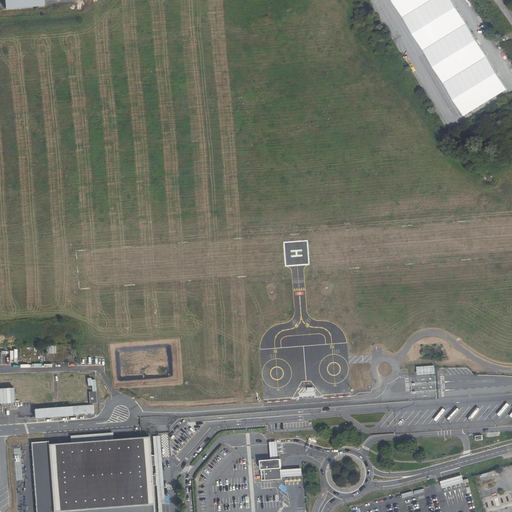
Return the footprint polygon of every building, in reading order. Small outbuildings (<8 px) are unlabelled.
[(3,0),(4,3),(4,9),(44,6),(43,0),(3,0)] [(452,0),(392,0),(464,116),(507,89),(452,0)] [(0,404),(14,403),(13,388),(0,388),(0,404)] [(96,392),(92,392),(89,392),(89,404),(97,403),(96,392)] [(32,402),(17,403),(17,418),(33,417),(32,402)] [(93,405),(72,407),(72,415),(94,413),(93,405)] [(72,415),(72,407),(34,410),(35,419),(72,416),(72,415)] [(71,443),(113,440),(113,433),(70,436),(71,443)] [(162,511),(161,503),(164,502),(159,435),(152,436),(154,454),(155,464),(155,474),(156,484),(158,511),(162,511)] [(36,511),(154,511),(152,485),(152,479),(151,474),(151,464),(150,460),(150,455),(149,437),(113,440),(71,443),(48,445),(48,442),(31,443),(34,488),(36,511)] [(270,443),(271,460),(279,460),(278,442),(270,443)] [(261,461),(261,470),(281,469),(281,460),(279,460),(271,460),(261,461)] [(282,480),(282,478),(282,471),(281,469),(261,470),(262,481),(282,480)] [(282,471),(282,478),(303,476),(302,469),(282,471)] [(440,482),(442,488),(443,490),(464,483),(464,481),(463,477),(462,476),(461,476),(440,482)]
